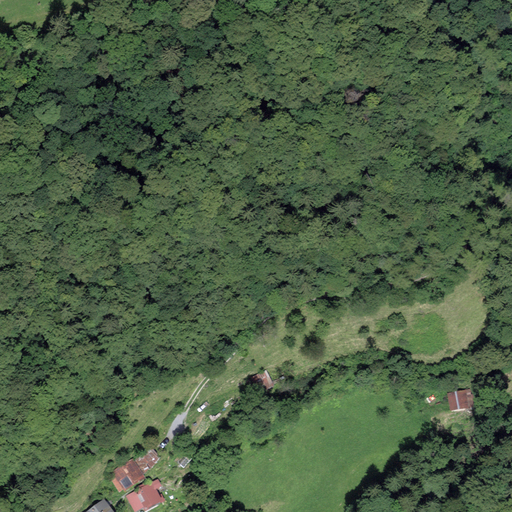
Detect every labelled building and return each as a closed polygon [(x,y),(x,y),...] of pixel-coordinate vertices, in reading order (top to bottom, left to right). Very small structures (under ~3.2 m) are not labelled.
[(269,372),(254,379),(260,391),(275,384),(269,372)] [(478,407),(475,391),(450,395),(452,411),(478,407)] [(145,475),(158,459),(153,450),(136,461),(145,475)] [(133,461),(112,473),(109,475),(111,479),(119,494),(123,491),(124,493),(145,482),(133,461)] [(127,496),(135,511),(139,511),(144,510),(146,511),(165,502),(161,495),(159,496),(156,490),(160,488),(157,482),(127,496)] [(110,511),(106,503),(90,511),(110,511)]
